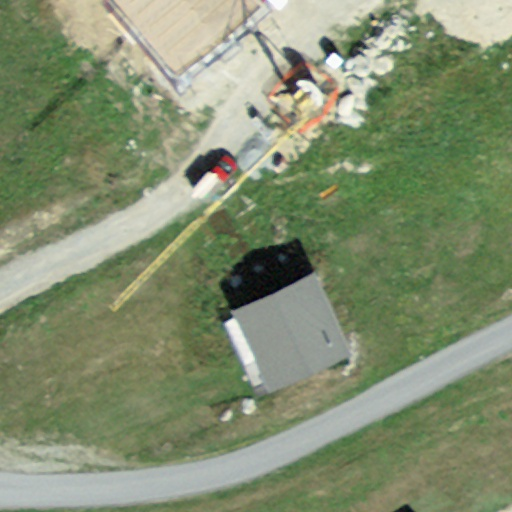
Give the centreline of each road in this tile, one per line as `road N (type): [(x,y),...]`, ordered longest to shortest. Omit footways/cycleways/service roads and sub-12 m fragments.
road 1 (residential): [(0,491),(103,489),(232,468),(511,332)]
road 2 (residential): [(335,0),(197,175),(122,229),(0,290)]
